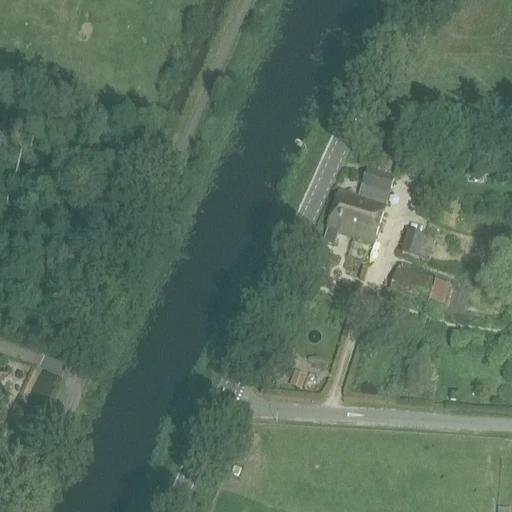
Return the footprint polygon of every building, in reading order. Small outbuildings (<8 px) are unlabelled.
[(488,175),(488,159),(468,159),(468,175),(488,175)] [(389,194),(394,179),(367,170),(362,185),(363,185),(360,197),(340,190),(327,228),(373,243),(385,205),(372,201),(376,189),(389,194)] [(435,240),(408,231),(402,251),(427,260),(435,240)] [(450,285),(397,267),(390,288),(443,306),(450,285)] [(294,372),(289,387),(301,391),(306,376),(294,372)]
